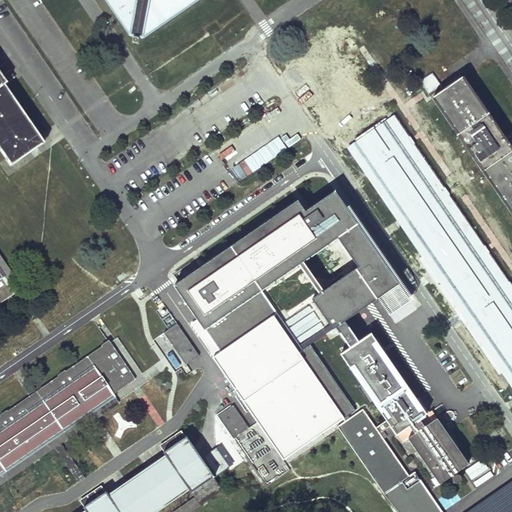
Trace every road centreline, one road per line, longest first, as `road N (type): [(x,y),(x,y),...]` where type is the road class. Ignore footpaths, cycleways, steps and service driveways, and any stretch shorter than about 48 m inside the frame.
road 1 (residential): [(0,373),(325,149)]
road 2 (residential): [(404,262),(511,420)]
road 3 (residential): [(264,27),(255,47),(325,149)]
road 4 (residential): [(88,0),(159,105)]
